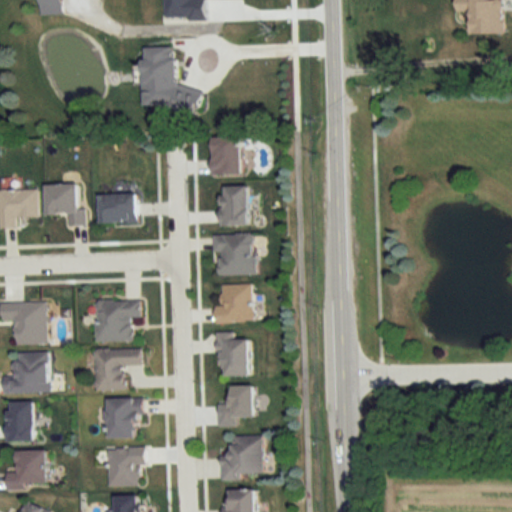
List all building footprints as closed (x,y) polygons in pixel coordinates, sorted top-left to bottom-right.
[(471,34),(503,33),(502,0),(456,0),(456,13),(471,13),(471,34)] [(244,136),(214,136),(214,174),(244,174),(244,136)] [(70,225),(88,225),(87,208),(80,208),(79,184),(47,185),(48,214),(69,214),(70,225)] [(250,186),(222,186),(222,225),(250,225),(250,186)] [(0,189),(0,227),(17,227),(17,217),(39,217),(39,189),(0,189)] [(139,223),(138,193),(102,194),(102,223),(139,223)] [(216,234),(217,275),(257,275),(256,234),(216,234)] [(219,323),(255,322),(254,284),(218,285),(219,323)] [(142,300),(98,300),(98,342),(134,341),(134,317),(142,317),(142,300)] [(49,302),(3,303),(3,322),(17,321),(17,344),(49,344),(49,302)] [(220,377),(251,377),(251,339),(236,339),(236,332),(220,332),(220,377)] [(143,365),(142,348),(96,349),(96,390),(126,390),(126,365),(143,365)] [(51,393),(50,352),(15,353),(15,376),(5,376),(5,393),(51,393)] [(110,398),(110,438),(143,438),(143,398),(110,398)] [(36,401),(8,401),(8,441),(36,441),(36,401)] [(227,478),(265,478),(265,436),(228,436),(227,478)] [(110,487),(146,487),(146,448),(110,448),(110,487)] [(19,451),(19,472),(8,472),(8,490),(27,489),(27,484),(49,483),(48,450),(19,451)] [(256,511),(257,489),(226,489),(226,511),(256,511)] [(116,511),(146,511),(146,495),(116,496),(116,511)] [(51,511),(52,511),(27,501),(22,511),(51,511)]
